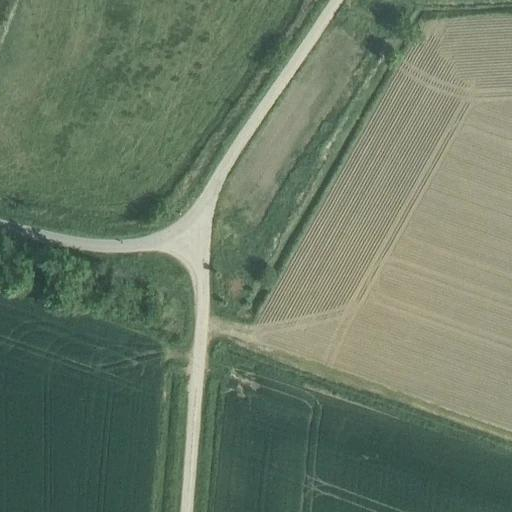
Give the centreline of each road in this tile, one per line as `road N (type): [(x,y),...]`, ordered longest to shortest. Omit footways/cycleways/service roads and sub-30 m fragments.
road 1 (unclassified): [(338,0),(216,180),(201,237)]
road 2 (unclassified): [(187,511),(201,237)]
road 3 (unclassified): [(0,226),(93,245),(201,237)]
